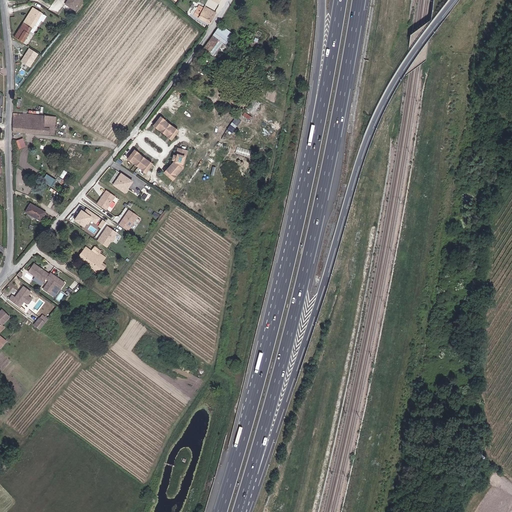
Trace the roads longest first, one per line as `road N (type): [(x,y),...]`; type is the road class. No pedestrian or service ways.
road 1 (motorway): [(240,506),(259,474),(377,111),(453,0)]
road 2 (motorway): [(240,506),(308,254),(358,0)]
road 3 (motorway): [(316,134),(220,511)]
road 4 (residential): [(11,270),(112,161),(231,0)]
road 5 (tertiary): [(6,0),(11,151)]
road 6 (track): [(83,367),(112,341),(126,314),(66,269)]
road 7 (motorway): [(340,0),(316,134)]
road 8 (motorway): [(323,0),(310,114),(316,134)]
